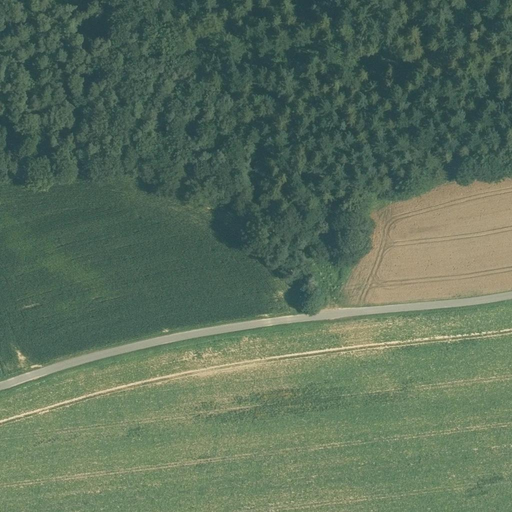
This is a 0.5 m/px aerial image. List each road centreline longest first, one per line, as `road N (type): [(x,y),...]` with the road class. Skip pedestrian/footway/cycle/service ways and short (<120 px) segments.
road 1 (unclassified): [(511,294),(175,336),(0,386)]
road 2 (track): [(0,131),(116,142),(191,122),(213,104)]
